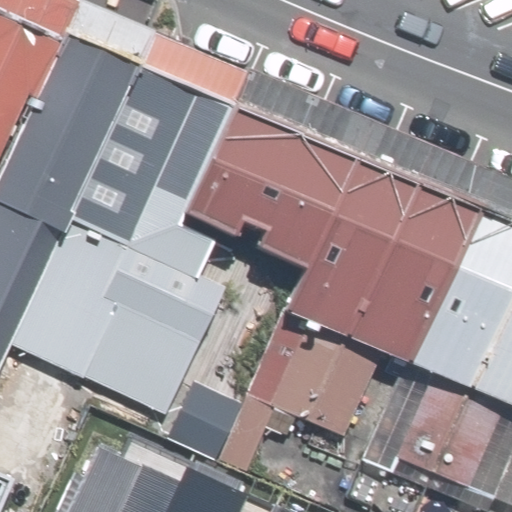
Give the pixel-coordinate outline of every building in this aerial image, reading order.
[(0,172),(64,38),(0,11),(0,172)] [(0,364),(9,345),(143,63),(68,29),(64,38),(0,172),(0,364)] [(196,280),(220,232),(183,215),(232,102),(143,63),(9,345),(83,381),(85,378),(183,424),(199,388),(181,380),(225,293),(196,280)] [(511,221),(232,102),(183,215),(220,232),(237,239),(244,224),(266,234),(259,251),(306,271),(289,311),(381,350),(405,360),(511,406),(511,221)] [(381,350),(289,311),(245,409),(220,463),(245,474),(266,427),(288,436),(295,417),(341,437),(381,350)] [(511,406),(405,360),(361,460),(392,473),(399,459),(511,505),(511,406)] [(175,442),(220,463),(245,409),(199,388),(183,424),(175,442)] [(314,511),(311,510),(310,511),(294,511),(269,500),(267,504),(232,487),(237,476),(126,424),(116,444),(97,436),(95,441),(90,439),(77,465),(71,462),(47,511),(314,511)] [(0,511),(15,481),(0,473),(0,511)]
